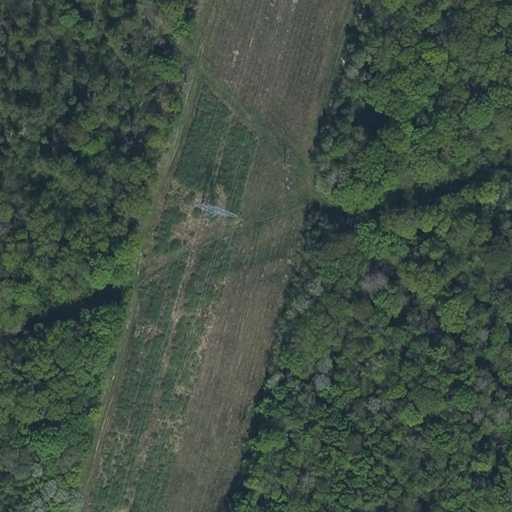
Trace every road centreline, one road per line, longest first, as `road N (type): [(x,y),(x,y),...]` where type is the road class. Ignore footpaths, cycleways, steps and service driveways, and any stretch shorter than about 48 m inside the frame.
road 1 (track): [(364,0),(224,511)]
road 2 (track): [(218,0),(149,210),(148,273),(0,337)]
road 3 (track): [(142,0),(317,172)]
road 4 (track): [(90,511),(148,273)]
road 5 (track): [(148,273),(284,215),(305,217)]
